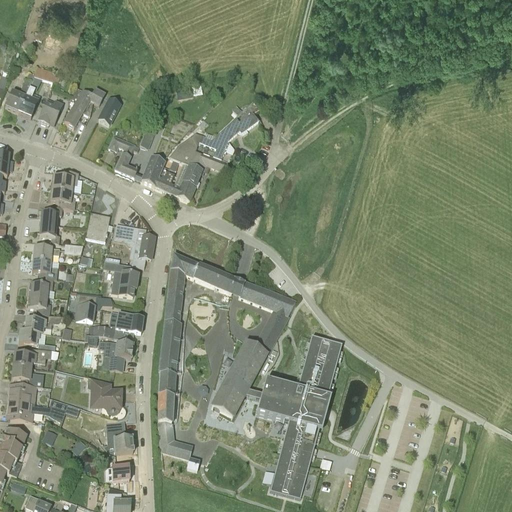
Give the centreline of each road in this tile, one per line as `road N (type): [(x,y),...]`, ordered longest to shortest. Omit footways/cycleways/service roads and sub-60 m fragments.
road 1 (unclassified): [(488,424),(350,346),(273,254),(251,240)]
road 2 (residential): [(148,511),(143,390),(163,224)]
road 3 (track): [(268,166),(379,88),(511,50)]
road 4 (unclassified): [(264,173),(310,0)]
